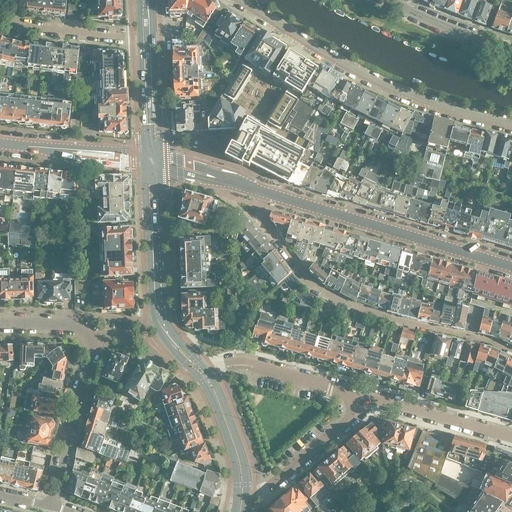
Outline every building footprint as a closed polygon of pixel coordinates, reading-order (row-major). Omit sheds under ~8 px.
[(28,0),(27,11),(40,12),(41,0),(28,0)] [(41,0),(40,12),(53,14),(54,0),(41,0)] [(54,0),(53,14),(65,15),(66,0),(54,0)] [(83,18),(87,18),(105,18),(105,21),(117,20),(117,17),(120,17),(122,15),(121,0),(117,0),(93,2),(93,10),(83,10),(83,18)] [(170,8),(170,13),(170,17),(180,17),(180,11),(186,11),(186,12),(187,12),(187,10),(193,0),(169,0),(169,2),(168,4),(168,7),(170,8)] [(193,0),(187,10),(187,12),(197,19),(194,23),(203,29),(206,25),(209,21),(212,17),(211,16),(217,7),(216,6),(215,3),(212,1),(209,2),(206,0),(193,0)] [(431,0),(430,4),(444,10),(448,0),(431,0)] [(448,0),(444,10),(458,15),(463,0),(448,0)] [(463,0),(458,15),(472,21),(479,1),(476,0),(463,0)] [(479,0),(479,1),(472,21),(485,26),(492,7),(484,5),(486,0),(479,0)] [(511,15),(506,14),(498,11),(492,29),(506,34),(511,17),(511,15)] [(215,25),(208,36),(208,47),(214,36),(220,40),(219,41),(228,47),(243,24),(244,24),(234,17),(234,16),(232,14),(230,15),(228,14),(225,19),(222,18),(221,20),(220,20),(216,26),(215,25)] [(228,47),(227,50),(235,55),(236,55),(240,57),(256,33),(251,29),(250,26),(247,24),(244,25),(243,24),(228,47)] [(203,30),(195,42),(198,44),(201,43),(204,41),(205,40),(207,37),(209,34),(203,30)] [(208,119),(194,141),(225,156),(225,157),(242,166),(243,165),(245,161),(250,164),(287,183),(307,144),(297,138),(279,129),(301,94),(317,68),(313,65),(314,64),(306,60),(306,61),(301,58),(301,56),(293,52),(293,53),(289,51),(285,48),(286,47),(284,45),(285,44),(278,40),(277,41),(272,38),(273,36),(265,32),(264,33),(261,31),(244,59),(241,64),(222,94),(219,99),(220,99),(208,119)] [(1,60),(0,62),(0,65),(8,67),(9,62),(14,64),(15,64),(20,43),(8,41),(1,61),(1,60)] [(15,64),(14,64),(13,67),(19,68),(27,69),(28,67),(28,65),(28,64),(30,44),(25,43),(23,44),(20,43),(15,64)] [(174,60),(172,62),(172,65),(174,67),(174,68),(197,67),(202,66),(201,51),(208,47),(207,46),(204,48),(201,43),(198,44),(197,46),(194,46),(194,50),(194,51),(174,52),(173,52),(174,60)] [(28,65),(28,67),(32,68),(32,70),(40,71),(43,45),(30,44),(28,64),(28,65)] [(51,46),(43,45),(40,71),(47,72),(47,70),(52,71),(55,46),(51,45),(51,46)] [(55,46),(52,71),(57,71),(57,73),(64,74),(65,71),(66,72),(69,48),(58,47),(58,46),(55,46)] [(69,48),(66,72),(64,84),(70,84),(71,74),(76,75),(77,71),(79,49),(69,48)] [(116,53),(98,51),(92,50),(93,59),(93,72),(96,72),(99,72),(123,71),(123,68),(126,67),(125,64),(123,63),(123,57),(124,57),(124,55),(122,53),(119,53),(116,53)] [(302,95),(289,117),(282,128),(303,139),(306,135),(313,123),(314,124),(320,113),(321,113),(327,103),(329,100),(329,99),(337,86),(343,78),(321,64),(318,68),(318,69),(307,86),(302,95)] [(197,67),(174,68),(175,81),(198,79),(203,79),(203,74),(202,74),(202,66),(197,67)] [(123,71),(99,72),(96,72),(96,74),(94,74),(95,92),(98,92),(124,90),(124,88),(126,86),(126,83),(124,82),(123,71)] [(337,86),(329,99),(329,100),(330,99),(343,106),(353,87),(341,82),(343,78),(337,86)] [(175,83),(173,84),(173,87),(175,89),(175,97),(176,97),(177,100),(185,100),(188,100),(191,100),(191,97),(203,97),(202,80),(198,80),(198,79),(175,81),(175,83)] [(353,87),(343,106),(341,110),(346,112),(339,126),(340,129),(345,132),(365,93),(353,87)] [(125,90),(124,90),(98,92),(98,105),(102,105),(116,105),(126,104),(125,90)] [(16,95),(0,92),(0,111),(2,112),(0,121),(6,121),(7,123),(10,123),(12,122),(16,95)] [(377,98),(365,93),(345,132),(344,132),(340,140),(344,142),(348,133),(349,133),(352,132),(353,131),(358,121),(355,119),(357,117),(365,121),(377,98)] [(16,95),(12,122),(18,123),(19,124),(24,125),(28,96),(16,95)] [(28,96),(24,125),(25,125),(26,125),(32,126),(34,124),(38,125),(42,98),(28,96)] [(42,98),(38,125),(39,125),(41,127),(44,127),(46,126),(56,127),(57,118),(53,118),(55,99),(42,98)] [(377,98),(365,121),(370,123),(363,136),(365,140),(362,145),(366,147),(368,142),(369,142),(389,104),(377,98)] [(71,101),(55,99),(53,118),(57,118),(56,127),(61,128),(62,129),(65,130),(67,128),(68,128),(69,123),(70,123),(71,112),(70,112),(71,106),(71,101)] [(188,102),(188,106),(186,106),(184,104),(182,104),(180,107),(176,107),(176,115),(175,116),(175,120),(176,121),(177,132),(178,132),(179,132),(182,132),(182,131),(187,131),(188,132),(191,132),(191,131),(193,131),(193,129),(194,128),(194,124),(192,123),(192,120),(193,119),(193,115),(192,114),(192,112),(199,112),(199,108),(207,108),(207,101),(201,101),(188,102)] [(102,105),(98,106),(98,110),(93,111),(93,120),(98,120),(101,120),(126,119),(126,104),(116,105),(102,105)] [(400,110),(389,104),(369,142),(373,143),(376,142),(383,130),(389,132),(400,110)] [(401,110),(400,110),(389,132),(396,136),(398,132),(402,134),(412,115),(401,109),(401,110)] [(409,122),(404,130),(401,136),(405,137),(407,131),(411,133),(429,138),(432,128),(432,127),(430,127),(431,121),(432,118),(414,113),(412,115),(409,122)] [(126,119),(101,120),(98,120),(99,133),(105,132),(105,133),(114,133),(114,134),(117,133),(117,134),(124,134),(125,135),(128,132),(127,131),(126,119)] [(429,138),(427,147),(419,176),(425,178),(427,169),(433,171),(431,180),(439,182),(446,152),(449,142),(453,127),(454,124),(434,119),(432,127),(432,128),(429,138)] [(71,121),(71,123),(70,128),(71,130),(77,131),(78,129),(79,120),(71,121)] [(453,127),(449,142),(446,154),(463,158),(466,147),(470,132),(453,127)] [(466,147),(463,158),(478,162),(479,157),(480,153),(485,135),(484,135),(477,133),(476,132),(472,131),(470,132),(466,147)] [(485,135),(480,153),(479,157),(484,159),(485,154),(494,156),(499,135),(485,132),(485,135)] [(494,156),(491,166),(504,169),(508,170),(510,164),(510,162),(508,161),(511,147),(511,138),(499,135),(494,156)] [(393,136),(388,144),(388,146),(389,149),(393,151),(395,148),(399,139),(393,136)] [(373,145),(368,142),(366,147),(365,149),(370,152),(373,145)] [(298,163),(288,183),(300,187),(309,169),(304,167),(310,155),(310,152),(305,150),(298,163)] [(309,169),(300,187),(313,191),(324,169),(319,167),(323,158),(322,156),(323,153),(319,150),(310,167),(309,169)] [(324,169),(313,191),(326,195),(335,177),(337,173),(346,154),(342,152),(339,159),(337,159),(332,170),(325,167),(324,169)] [(335,177),(326,195),(339,199),(348,181),(350,177),(344,174),(348,166),(347,163),(349,159),(345,157),(336,175),(335,177)] [(339,199),(347,201),(348,200),(352,201),(369,167),(366,165),(364,169),(361,170),(357,178),(351,175),(339,199)] [(0,195),(3,196),(4,194),(6,196),(9,197),(13,196),(14,192),(13,192),(15,168),(0,166),(0,195)] [(15,168),(13,192),(14,192),(13,196),(16,196),(17,197),(18,197),(19,197),(20,197),(21,197),(24,197),(24,193),(29,194),(29,200),(33,200),(33,198),(33,194),(34,194),(36,174),(35,174),(36,170),(25,169),(24,167),(19,167),(18,168),(15,168)] [(33,198),(46,199),(47,194),(49,176),(49,172),(49,171),(44,170),(43,168),(39,168),(37,170),(36,169),(36,170),(35,174),(36,174),(34,194),(33,194),(33,198)] [(47,194),(46,199),(52,200),(52,194),(60,195),(62,173),(60,171),(56,171),(54,172),(49,172),(49,176),(47,194)] [(353,202),(352,203),(365,207),(375,188),(379,177),(368,171),(352,201),(353,202)] [(62,173),(60,195),(68,196),(69,194),(74,194),(74,192),(78,192),(79,178),(73,178),(74,175),(69,174),(69,172),(65,172),(64,173),(62,173)] [(376,186),(365,207),(380,211),(386,189),(381,187),(383,178),(379,177),(376,186)] [(98,180),(98,191),(99,200),(103,200),(129,199),(129,198),(131,197),(130,191),(129,190),(128,179),(126,179),(123,179),(122,179),(121,179),(121,178),(115,178),(114,178),(109,178),(107,179),(106,179),(106,180),(98,180)] [(437,189),(439,182),(431,180),(429,188),(431,188),(431,187),(437,189)] [(386,189),(380,211),(391,214),(396,196),(400,183),(393,181),(391,190),(386,189)] [(396,196),(391,214),(405,218),(410,200),(411,196),(413,187),(409,186),(406,185),(403,194),(397,192),(396,196)] [(420,203),(415,221),(427,225),(432,206),(435,194),(437,189),(431,187),(431,188),(430,192),(429,192),(427,201),(421,199),(420,203)] [(410,200),(405,218),(415,221),(420,203),(423,191),(417,189),(415,197),(411,196),(410,200)] [(472,191),(470,197),(479,199),(480,193),(472,191)] [(499,204),(501,195),(486,191),(484,200),(499,204)] [(179,218),(185,220),(205,226),(214,229),(216,219),(208,217),(209,212),(215,214),(218,202),(213,201),(186,193),(186,194),(183,195),(181,200),(183,203),(183,204),(184,204),(179,218)] [(459,214),(453,232),(467,237),(473,218),(474,214),(478,200),(464,196),(459,214)] [(97,208),(98,221),(95,222),(95,226),(105,226),(105,224),(125,223),(125,222),(127,222),(127,218),(130,218),(130,216),(131,216),(131,210),(129,210),(129,208),(131,206),(131,201),(129,200),(129,199),(103,200),(99,200),(98,200),(98,208),(97,208)] [(432,206),(427,225),(428,225),(440,228),(447,202),(442,201),(439,208),(432,206)] [(447,202),(440,228),(441,229),(448,231),(449,231),(453,232),(461,206),(449,203),(448,203),(447,202)] [(486,222),(481,240),(511,249),(511,222),(509,222),(510,216),(490,210),(486,222)] [(474,214),(473,218),(467,237),(476,239),(481,240),(486,222),(488,214),(481,212),(480,216),(474,214)] [(274,213),(271,214),(269,218),(281,235),(282,234),(283,228),(288,230),(292,218),(274,213)] [(239,214),(235,230),(232,239),(236,240),(238,234),(240,235),(253,226),(241,214),(239,214)] [(303,221),(292,218),(288,230),(287,235),(289,236),(287,242),(292,243),(294,238),(298,239),(303,222),(303,221)] [(302,263),(313,225),(303,222),(298,239),(295,249),(294,252),(302,263)] [(314,225),(313,225),(302,263),(308,271),(314,264),(318,249),(324,228),(314,224),(314,225)] [(253,226),(240,235),(245,241),(240,245),(242,249),(248,244),(260,234),(253,226)] [(101,229),(101,230),(98,230),(99,253),(130,251),(130,237),(132,236),(132,232),(130,230),(129,229),(125,229),(125,228),(112,228),(101,229)] [(326,259),(334,231),(324,228),(318,249),(324,250),(322,258),(326,259)] [(348,235),(334,231),(326,259),(324,267),(331,269),(334,262),(340,252),(348,235)] [(180,254),(180,255),(205,255),(210,254),(211,254),(210,247),(210,237),(194,238),(194,232),(182,232),(183,237),(180,237),(180,240),(180,248),(179,248),(179,254),(180,254)] [(21,245),(21,235),(14,234),(10,233),(8,233),(9,245),(21,245)] [(260,234),(248,244),(242,249),(247,253),(252,249),(255,253),(267,243),(260,234)] [(36,237),(21,235),(21,245),(35,245),(36,237)] [(348,235),(340,252),(334,262),(342,266),(346,255),(352,257),(358,238),(348,235)] [(358,238),(352,257),(363,260),(368,241),(359,238),(358,238)] [(73,241),(65,240),(65,251),(73,252),(73,241)] [(368,241),(363,260),(375,264),(381,245),(368,241)] [(267,243),(255,253),(245,262),(239,266),(241,270),(250,270),(247,267),(249,266),(256,260),(257,261),(260,259),(262,261),(274,251),(267,243)] [(381,245),(375,264),(385,267),(391,248),(381,245)] [(391,248),(385,267),(383,274),(389,276),(388,281),(389,281),(388,283),(394,285),(395,278),(397,271),(397,270),(402,251),(391,248)] [(101,277),(103,277),(103,278),(114,277),(114,278),(127,277),(127,276),(132,276),(131,273),(134,271),(133,267),(131,266),(130,251),(99,253),(101,277)] [(262,261),(264,263),(259,268),(264,273),(259,277),(258,276),(254,276),(243,286),(249,289),(262,279),(265,278),(269,275),(284,263),(274,251),(262,261)] [(408,274),(412,254),(402,251),(397,270),(397,271),(395,278),(394,285),(398,287),(400,279),(406,281),(408,274)] [(210,254),(205,255),(180,255),(181,275),(210,274),(210,254)] [(413,254),(412,254),(408,274),(406,281),(405,288),(409,289),(411,282),(415,283),(417,277),(422,257),(415,255),(413,254)] [(422,257),(417,277),(422,279),(421,286),(425,287),(427,280),(432,260),(428,258),(428,259),(422,257)] [(432,260),(427,280),(425,287),(424,294),(435,297),(438,283),(443,263),(432,260)] [(284,263),(269,275),(265,278),(262,279),(249,289),(254,293),(255,294),(261,288),(260,287),(268,280),(271,284),(270,284),(274,288),(277,285),(283,280),(292,273),(284,263)] [(314,264),(308,271),(311,274),(323,284),(324,285),(328,276),(331,270),(324,268),(322,270),(319,268),(320,266),(320,265),(315,263),(314,264)] [(443,263),(438,283),(436,294),(448,297),(450,287),(454,266),(443,263)] [(454,266),(450,287),(448,297),(460,300),(461,290),(465,270),(454,266)] [(328,276),(324,285),(339,293),(347,278),(341,275),(342,272),(338,269),(336,272),(331,270),(328,276)] [(53,273),(53,282),(53,302),(56,302),(57,303),(61,303),(62,302),(64,302),(64,300),(70,300),(70,280),(74,280),(74,270),(68,270),(68,273),(53,273)] [(465,270),(461,290),(460,300),(470,304),(476,273),(465,270)] [(21,271),(21,276),(22,300),(23,300),(24,301),(27,301),(28,300),(29,300),(29,297),(33,297),(33,278),(34,278),(34,276),(34,271),(21,271)] [(347,278),(339,293),(346,297),(353,281),(351,280),(354,272),(350,271),(347,278)] [(35,283),(37,283),(38,283),(38,299),(44,299),(44,301),(46,302),(47,303),(50,303),(51,301),(53,302),(53,282),(41,282),(41,273),(35,273),(35,283)] [(210,274),(181,275),(181,276),(180,276),(180,282),(181,282),(182,288),(186,288),(186,289),(213,288),(213,282),(215,282),(215,273),(210,274)] [(292,273),(283,280),(285,283),(291,290),(300,283),(292,273)] [(511,283),(476,273),(470,304),(470,305),(484,309),(486,310),(511,317),(511,283)] [(0,276),(0,297),(2,298),(2,300),(4,300),(4,301),(7,301),(8,300),(10,300),(9,277),(4,277),(4,276),(0,276)] [(21,276),(9,277),(10,300),(10,299),(21,299),(21,300),(22,300),(21,276)] [(353,281),(346,297),(356,302),(356,301),(361,285),(364,286),(366,280),(360,278),(358,284),(353,281)] [(93,299),(94,309),(105,308),(105,309),(109,309),(109,311),(115,311),(115,309),(132,308),(132,306),(134,304),(134,301),(132,299),(132,293),(133,293),(132,285),(132,284),(128,284),(128,283),(123,283),(123,281),(115,281),(103,281),(103,280),(99,280),(75,281),(75,294),(82,294),(82,286),(103,285),(103,291),(101,292),(102,296),(104,297),(104,299),(102,299),(93,299)] [(371,289),(367,305),(377,309),(381,292),(384,283),(380,282),(377,291),(371,289)] [(361,285),(356,301),(367,305),(371,289),(373,285),(369,283),(367,287),(364,286),(361,285)] [(306,294),(298,285),(291,291),(299,300),(301,299),(306,294)] [(387,312),(387,313),(399,316),(403,296),(402,296),(404,289),(399,287),(398,295),(392,293),(391,296),(387,312)] [(239,310),(239,294),(239,289),(224,289),(224,295),(229,295),(229,310),(239,310)] [(183,311),(208,311),(208,303),(213,303),(213,293),(196,293),(196,291),(196,292),(192,292),(193,295),(182,295),(182,297),(181,298),(181,301),(182,301),(182,303),(181,305),(181,309),(183,311)] [(381,292),(377,309),(387,312),(391,296),(392,293),(392,292),(389,291),(387,294),(381,292)] [(315,298),(306,294),(301,299),(313,303),(315,298)] [(403,296),(399,316),(408,319),(412,299),(403,296)] [(320,299),(319,304),(316,315),(323,317),(327,303),(320,299)] [(412,299),(408,319),(417,321),(421,307),(422,302),(412,299)] [(421,307),(417,321),(429,323),(433,304),(422,302),(421,307)] [(327,303),(323,317),(320,329),(323,330),(327,318),(336,321),(338,314),(339,309),(327,303)] [(433,304),(429,323),(439,326),(443,306),(433,304)] [(456,305),(455,308),(451,328),(464,331),(469,308),(456,305)] [(469,308),(464,331),(478,334),(484,309),(470,305),(469,305),(469,308)] [(443,306),(439,326),(451,328),(455,308),(443,306)] [(484,309),(478,334),(489,337),(493,320),(489,319),(490,312),(487,311),(486,310),(484,309)] [(218,310),(208,311),(183,311),(183,313),(182,315),(182,318),(183,319),(183,321),(186,321),(186,326),(192,325),(192,329),(195,329),(198,329),(198,330),(207,330),(207,331),(208,331),(208,333),(211,335),(215,334),(217,333),(217,331),(218,331),(218,330),(224,330),(224,320),(217,320),(217,314),(218,314),(218,310)] [(351,314),(343,311),(341,318),(349,320),(351,314)] [(493,320),(489,337),(498,339),(502,322),(499,321),(500,315),(495,314),(493,320)] [(255,327),(255,328),(255,329),(252,339),(253,341),(261,343),(262,346),(266,347),(268,345),(269,346),(276,321),(260,317),(259,321),(258,322),(256,327),(255,327)] [(358,317),(355,328),(361,330),(364,318),(358,317)] [(502,322),(498,339),(508,344),(511,326),(511,319),(508,318),(507,324),(502,322)] [(277,319),(276,321),(269,346),(278,348),(279,350),(283,352),(285,350),(286,350),(293,325),(284,323),(285,321),(277,319)] [(293,325),(286,350),(291,352),(292,354),(295,355),(299,354),(306,329),(293,325)] [(403,328),(400,338),(399,343),(406,345),(408,339),(414,341),(416,331),(403,328)] [(306,329),(299,354),(303,355),(304,356),(305,358),(309,359),(311,357),(312,358),(319,332),(306,329)] [(319,332),(312,358),(317,359),(318,361),(321,362),(324,361),(325,361),(331,336),(319,332)] [(453,340),(435,335),(430,355),(435,356),(434,358),(440,359),(440,357),(448,359),(448,357),(453,340)] [(331,336),(325,361),(330,363),(331,365),(337,367),(344,340),(331,336)] [(344,340),(337,367),(343,368),(345,367),(351,368),(357,343),(358,340),(353,338),(352,342),(344,340)] [(453,340),(448,357),(448,359),(445,366),(451,367),(453,359),(459,360),(465,342),(453,340)] [(465,342),(459,360),(459,361),(474,365),(475,363),(480,346),(465,342)] [(357,343),(351,368),(351,369),(353,371),(356,372),(358,370),(363,372),(369,352),(370,347),(357,343)] [(382,355),(377,376),(378,378),(381,379),(384,378),(389,379),(396,354),(398,345),(393,343),(390,353),(383,351),(382,355)] [(21,345),(20,360),(20,370),(24,370),(26,369),(26,367),(34,367),(35,355),(36,345),(33,345),(33,344),(28,344),(28,345),(26,344),(26,345),(21,345)] [(36,345),(35,358),(35,366),(39,367),(40,358),(43,358),(47,358),(50,363),(65,351),(61,346),(61,347),(55,346),(48,346),(48,345),(47,345),(47,346),(45,346),(45,345),(43,345),(43,344),(38,344),(37,345),(36,345)] [(13,345),(0,345),(0,366),(0,368),(10,367),(9,362),(13,361),(14,360),(13,345)] [(480,346),(475,363),(474,365),(472,372),(477,373),(480,364),(484,365),(485,365),(490,348),(480,346)] [(369,352),(363,372),(364,372),(365,375),(369,376),(371,374),(377,376),(382,355),(383,351),(370,347),(369,352)] [(490,348),(485,365),(489,367),(485,375),(490,378),(493,369),(499,352),(490,348)] [(65,351),(50,363),(53,367),(52,372),(54,372),(52,379),(52,380),(62,382),(62,381),(64,380),(64,376),(64,375),(64,374),(63,374),(65,368),(65,369),(65,368),(66,361),(67,362),(67,361),(66,361),(67,357),(68,357),(65,351)] [(499,352),(493,369),(490,378),(484,392),(495,392),(504,375),(503,374),(509,357),(499,352)] [(117,382),(117,383),(123,385),(131,369),(124,366),(127,359),(125,358),(125,356),(122,355),(120,356),(116,354),(115,357),(112,356),(103,376),(117,382)] [(396,354),(389,379),(391,382),(394,383),(397,381),(402,383),(408,358),(396,354)] [(511,358),(509,357),(503,374),(504,375),(495,392),(505,393),(511,378),(511,379),(511,377),(511,358)] [(408,358),(402,383),(403,383),(404,386),(407,386),(410,385),(417,387),(419,386),(422,377),(423,374),(422,374),(423,368),(423,367),(424,365),(417,363),(418,360),(408,358)] [(148,363),(148,364),(142,360),(123,391),(140,401),(149,387),(156,392),(159,391),(168,376),(167,373),(162,370),(159,370),(152,366),(152,363),(150,362),(148,363)] [(423,381),(420,389),(426,391),(426,394),(427,397),(432,398),(434,396),(445,399),(444,400),(450,402),(450,401),(453,401),(455,395),(456,395),(468,398),(469,393),(467,392),(467,394),(457,391),(456,391),(451,390),(452,388),(440,385),(441,381),(442,378),(432,374),(430,378),(424,377),(424,378),(423,381)] [(35,386),(34,390),(27,388),(26,392),(37,394),(41,395),(42,392),(51,394),(59,395),(60,390),(60,389),(62,388),(63,384),(62,383),(62,382),(52,380),(52,379),(43,378),(41,377),(39,384),(40,384),(40,385),(37,385),(35,386)] [(164,398),(164,399),(164,400),(162,401),(164,406),(183,399),(183,398),(182,399),(181,394),(182,392),(180,389),(179,388),(178,387),(177,387),(176,385),(174,384),(168,386),(169,388),(163,390),(162,392),(164,398)] [(468,398),(465,408),(477,412),(483,392),(482,392),(470,391),(469,393),(468,398)] [(31,403),(32,403),(31,410),(33,411),(33,412),(35,412),(36,411),(53,414),(56,413),(56,409),(55,406),(56,402),(35,397),(35,396),(36,396),(36,394),(26,392),(25,395),(32,397),(31,403)] [(477,412),(499,418),(511,421),(511,393),(505,393),(495,392),(484,392),(483,392),(477,412)] [(96,394),(92,407),(109,412),(110,409),(111,409),(114,399),(105,397),(96,394)] [(183,399),(164,406),(167,416),(190,408),(191,406),(189,403),(188,402),(186,397),(183,398),(183,399)] [(90,414),(89,419),(111,426),(121,429),(122,425),(117,423),(113,422),(115,414),(109,412),(92,407),(92,408),(91,409),(90,412),(90,414)] [(190,408),(167,416),(171,428),(194,420),(195,418),(193,414),(192,414),(190,408)] [(25,423),(24,428),(49,433),(50,429),(52,427),(53,424),(51,421),(33,417),(32,417),(28,416),(27,424),(25,423)] [(88,432),(104,437),(105,438),(118,441),(119,437),(113,436),(109,434),(111,426),(89,419),(88,420),(87,421),(86,424),(87,426),(85,431),(88,432)] [(194,420),(171,428),(174,435),(175,439),(198,431),(197,427),(197,425),(196,422),(195,422),(194,420)] [(381,429),(380,429),(380,430),(386,432),(385,435),(382,435),(380,435),(383,448),(384,444),(395,448),(402,426),(401,426),(400,425),(397,424),(395,424),(389,423),(383,422),(381,429)] [(357,435),(356,436),(370,452),(380,444),(377,440),(379,439),(377,430),(371,424),(366,428),(361,431),(359,431),(357,433),(357,435)] [(402,426),(395,448),(410,452),(413,438),(416,439),(420,429),(415,428),(414,430),(409,428),(408,427),(405,426),(403,427),(402,426)] [(49,433),(24,428),(23,433),(25,433),(23,441),(28,442),(27,443),(30,444),(30,442),(47,445),(49,444),(50,440),(48,438),(49,433)] [(198,431),(175,439),(179,449),(180,452),(189,448),(202,444),(201,439),(202,437),(200,434),(199,433),(198,431)] [(407,468),(412,471),(410,474),(434,488),(434,487),(440,474),(446,458),(448,452),(453,439),(422,431),(407,468)] [(121,444),(121,442),(118,441),(105,438),(104,437),(88,432),(82,448),(96,454),(99,455),(103,456),(115,461),(115,460),(125,464),(126,465),(132,448),(121,444)] [(370,452),(356,436),(355,437),(353,436),(351,439),(351,440),(346,444),(357,457),(357,458),(360,461),(370,452)] [(453,439),(448,452),(446,458),(464,466),(466,458),(470,441),(454,436),(453,439)] [(470,441),(466,458),(464,466),(477,471),(478,469),(485,455),(484,455),(487,445),(470,441)] [(202,444),(189,448),(194,462),(204,465),(210,463),(209,460),(210,460),(207,451),(206,450),(207,449),(206,445),(204,444),(204,443),(202,444)] [(511,464),(511,454),(495,448),(487,445),(484,455),(485,455),(510,463),(511,464)] [(96,454),(82,448),(81,447),(78,446),(75,457),(79,458),(79,459),(93,464),(94,459),(96,454)] [(329,458),(328,459),(342,476),(343,478),(350,473),(351,474),(355,470),(354,469),(360,464),(359,463),(351,453),(350,455),(343,447),(339,451),(338,451),(334,454),(332,454),(329,456),(329,458)] [(485,455),(478,469),(484,473),(485,473),(487,475),(489,476),(504,482),(511,485),(511,464),(510,463),(485,455)] [(173,482),(200,492),(199,493),(206,496),(212,498),(213,499),(214,498),(213,497),(215,490),(216,490),(219,488),(221,485),(220,481),(217,480),(218,478),(218,475),(207,471),(206,473),(177,462),(178,459),(174,458),(169,456),(160,478),(173,482)] [(0,462),(0,482),(11,485),(15,465),(16,461),(1,458),(0,462)] [(314,472),(319,479),(329,490),(343,478),(342,476),(328,459),(327,460),(325,460),(323,462),(322,464),(318,468),(314,472)] [(15,465),(11,485),(24,488),(30,463),(16,460),(16,461),(15,465)] [(30,463),(24,488),(38,491),(38,490),(44,492),(47,477),(41,475),(43,466),(30,463)] [(130,467),(120,463),(118,468),(128,471),(130,467)] [(69,492),(68,492),(81,497),(82,497),(90,474),(82,471),(81,473),(73,470),(73,472),(69,492)] [(93,501),(101,478),(102,475),(95,472),(91,471),(90,474),(82,497),(93,501)] [(415,479),(408,474),(403,483),(410,487),(415,479)] [(469,509),(472,511),(499,511),(504,504),(482,493),(481,492),(473,488),(440,474),(434,487),(469,509)] [(333,503),(336,501),(323,487),(320,482),(318,484),(310,475),(305,478),(303,478),(301,480),(301,482),(299,483),(305,490),(303,492),(309,499),(310,498),(316,505),(325,498),(333,503)] [(489,476),(482,493),(504,504),(511,493),(511,485),(504,482),(489,476)] [(113,481),(110,480),(109,481),(101,478),(93,501),(104,506),(113,481)] [(113,480),(113,481),(104,506),(116,511),(123,491),(125,485),(113,480)] [(188,488),(178,484),(176,489),(187,492),(188,488)] [(123,491),(116,511),(119,511),(128,511),(135,491),(136,489),(125,485),(123,491)] [(281,499),(280,501),(289,511),(308,511),(310,511),(312,509),(306,502),(307,501),(300,493),(300,494),(295,489),(293,491),(292,490),(287,495),(285,494),(281,497),(281,499)] [(403,490),(397,500),(406,506),(412,495),(403,490)] [(135,491),(128,511),(141,511),(146,499),(146,497),(142,496),(143,494),(135,491)] [(154,511),(158,504),(159,500),(151,497),(150,499),(146,497),(146,499),(141,511),(154,511)] [(212,498),(210,504),(218,507),(220,500),(214,498),(213,499),(212,498)] [(158,504),(154,511),(167,511),(171,504),(159,500),(158,504)] [(289,511),(280,501),(279,501),(278,500),(274,503),(274,505),(269,510),(270,511),(268,511),(289,511)] [(347,501),(339,511),(347,511),(349,510),(351,511),(352,511),(357,505),(356,503),(347,501)]
